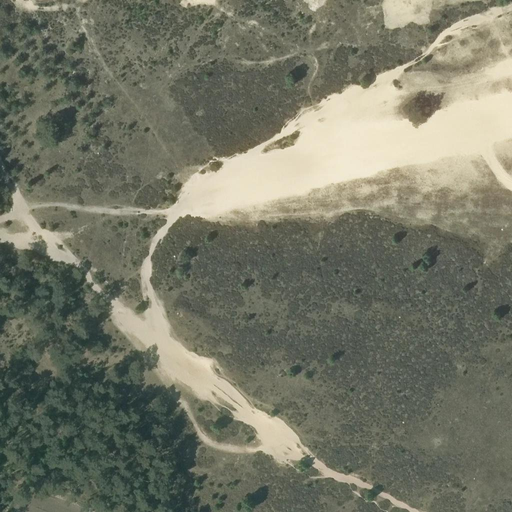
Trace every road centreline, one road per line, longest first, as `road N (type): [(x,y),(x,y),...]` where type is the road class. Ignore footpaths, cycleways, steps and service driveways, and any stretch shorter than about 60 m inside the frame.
road 1 (unknown): [(511,7),(451,27),(408,62),(235,162),(168,218),(148,256),(159,343),(291,451),(411,511)]
road 2 (unknown): [(55,256),(159,343)]
